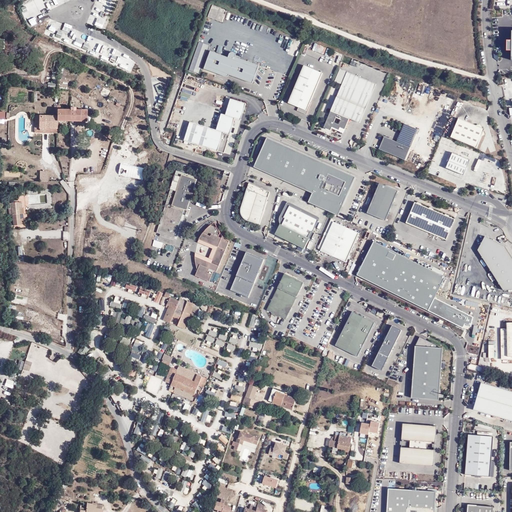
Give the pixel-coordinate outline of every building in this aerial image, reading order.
[(26,19),(71,0),(33,0),(20,6),(26,19)] [(212,4),(208,16),(221,21),(225,9),(212,4)] [(87,23),(102,29),(105,21),(96,17),(99,10),(93,7),(87,23)] [(72,40),(76,29),(71,28),(67,39),(72,40)] [(94,42),(92,50),(100,52),(102,44),(94,42)] [(323,55),(327,47),(315,42),(312,50),(323,55)] [(253,83),(259,66),(236,57),(236,55),(235,54),(235,53),(233,52),(232,52),(230,53),(230,54),(228,57),(211,51),(204,69),(225,77),(226,77),(227,77),(229,76),(229,75),(253,83)] [(511,52),(502,53),(503,68),(511,68),(511,52)] [(3,63),(3,65),(3,74),(32,75),(32,66),(31,66),(31,64),(3,63)] [(311,102),(323,73),(304,65),(288,103),(299,107),(297,111),(307,115),(312,102),(311,102)] [(377,84),(348,71),(324,128),(332,131),(332,128),(344,133),(350,119),(360,123),(377,84)] [(162,83),(155,84),(157,93),(163,91),(162,83)] [(154,96),(157,102),(164,98),(162,92),(154,96)] [(217,129),(190,121),(184,141),(216,151),(224,153),(235,117),(242,119),(247,103),(232,98),(227,114),(222,113),(217,129)] [(60,106),(58,106),(57,106),(57,116),(57,121),(87,121),(87,110),(75,110),(75,107),(70,107),(70,110),(60,110),(60,106)] [(44,128),(57,129),(57,121),(57,116),(54,116),(39,116),(38,128),(39,128),(44,128)] [(485,129),(459,118),(451,137),(477,148),(485,129)] [(410,148),(418,129),(404,124),(397,142),(410,148)] [(136,129),(128,135),(136,147),(145,141),(136,129)] [(297,149),(267,136),(253,168),(313,193),(309,202),(330,211),(339,215),(340,212),(347,215),(363,177),(297,149)] [(405,160),(410,148),(397,142),(384,137),(379,149),(405,160)] [(464,175),(470,160),(453,153),(447,168),(459,173),(464,175)] [(120,163),(118,175),(143,179),(145,168),(120,163)] [(435,175),(438,169),(430,166),(428,172),(435,175)] [(39,181),(48,181),(47,170),(39,170),(39,181)] [(184,209),(187,210),(197,180),(194,179),(194,176),(176,171),(156,233),(160,234),(159,236),(171,240),(171,237),(175,239),(184,209)] [(127,178),(126,187),(143,190),(144,181),(127,178)] [(260,225),(270,192),(249,183),(241,209),(241,210),(241,212),(241,213),(241,214),(242,215),(242,217),(243,218),(244,219),(246,220),(247,221),(260,225)] [(398,191),(379,183),(375,194),(367,214),(386,222),(398,191)] [(119,193),(122,194),(122,197),(130,197),(130,189),(119,189),(119,193)] [(19,208),(18,202),(11,203),(11,204),(12,208),(10,208),(9,208),(10,215),(13,214),(14,226),(21,225),(19,214),(23,214),(23,208),(22,208),(19,208)] [(319,217),(288,202),(280,218),(281,224),(276,235),(305,250),(319,221),(319,217)] [(408,223),(448,240),(457,220),(416,203),(408,223)] [(198,270),(195,275),(210,282),(214,273),(215,271),(217,272),(230,242),(224,236),(219,229),(215,222),(204,233),(201,237),(197,243),(196,253),(196,263),(198,270)] [(359,233),(333,222),(321,251),(346,262),(359,233)] [(511,257),(505,246),(485,237),(478,250),(503,291),(511,290),(511,257)] [(154,240),(152,246),(161,249),(163,242),(154,240)] [(445,277),(374,242),(357,275),(463,328),(465,324),(471,327),(474,317),(435,299),(445,277)] [(264,259),(246,252),(231,289),(249,296),(264,259)] [(287,316),(305,280),(286,270),(268,306),(274,309),(274,310),(277,303),(284,306),(281,313),(287,316)] [(130,283),(128,289),(149,295),(150,289),(130,283)] [(153,301),(159,303),(162,293),(156,291),(153,301)] [(111,300),(110,307),(119,308),(121,296),(115,295),(114,301),(111,300)] [(171,306),(169,306),(163,320),(171,323),(173,317),(180,320),(178,326),(185,329),(192,311),(195,304),(188,301),(188,302),(187,304),(179,301),(174,299),(171,306)] [(195,304),(192,311),(197,313),(200,305),(195,303),(195,304)] [(281,313),(284,306),(277,303),(274,310),(274,309),(273,311),(281,314),(281,313)] [(144,313),(146,307),(141,305),(137,315),(155,323),(157,318),(144,313)] [(120,320),(122,312),(114,310),(112,318),(120,320)] [(376,323),(353,312),(337,346),(359,357),(376,323)] [(127,315),(125,319),(123,319),(121,323),(128,326),(131,316),(127,315)] [(257,326),(259,316),(252,315),(251,325),(257,326)] [(144,336),(151,338),(155,324),(148,322),(144,336)] [(511,322),(507,323),(507,329),(501,329),(501,340),(501,360),(511,360),(511,322)] [(402,331),(392,327),(373,367),(382,371),(402,331)] [(233,334),(230,341),(236,343),(238,336),(233,334)] [(211,345),(214,338),(208,335),(205,343),(211,345)] [(438,345),(420,336),(417,346),(438,348),(438,345)] [(138,359),(143,345),(139,343),(140,341),(135,339),(130,351),(131,352),(130,356),(138,359)] [(83,344),(77,352),(83,356),(89,349),(83,344)] [(438,348),(417,346),(412,398),(439,400),(443,348),(438,348)] [(255,361),(256,354),(246,353),(245,360),(255,361)] [(162,359),(170,363),(173,357),(164,354),(162,359)] [(226,367),(228,363),(219,359),(217,363),(226,367)] [(200,383),(203,377),(179,366),(177,369),(174,378),(168,375),(165,382),(171,384),(170,388),(174,391),(174,392),(193,401),(200,383)] [(168,375),(174,378),(177,369),(172,367),(168,375)] [(214,371),(212,375),(221,380),(223,375),(214,371)] [(246,381),(247,372),(244,372),(244,376),(239,375),(238,380),(246,381)] [(159,392),(164,375),(157,373),(156,376),(151,375),(147,388),(159,392)] [(6,378),(4,385),(12,388),(14,381),(6,378)] [(243,391),(245,383),(237,382),(236,389),(243,391)] [(254,400),(254,398),(258,388),(252,385),(253,384),(251,383),(243,404),(255,409),(258,402),(254,400)] [(511,421),(511,391),(482,383),(474,410),(511,421)] [(283,392),(273,389),(269,401),(282,406),(293,410),(295,405),(298,406),(299,402),(296,401),(297,399),(282,394),(283,392)] [(196,416),(200,408),(195,405),(190,413),(196,416)] [(206,423),(210,411),(205,409),(201,421),(206,423)] [(137,420),(133,433),(138,435),(142,422),(137,420)] [(371,424),(370,431),(378,433),(380,422),(372,420),(371,424)] [(371,424),(362,422),(360,432),(369,435),(370,431),(371,424)] [(436,426),(402,423),(401,440),(402,440),(402,447),(401,447),(400,463),(433,466),(436,426)] [(154,424),(150,433),(155,435),(158,426),(154,424)] [(224,425),(222,430),(230,434),(232,429),(224,425)] [(260,438),(241,432),(239,438),(238,438),(236,442),(239,444),(242,445),(244,440),(257,445),(260,438)] [(336,435),(334,441),(351,444),(352,438),(348,437),(349,434),(341,433),(340,436),(336,435)] [(218,438),(225,444),(229,441),(222,434),(218,438)] [(492,437),(468,435),(465,475),(489,477),(492,437)] [(351,444),(334,441),(330,440),(328,447),(341,449),(350,450),(351,444)] [(285,451),(287,446),(276,443),(275,448),(271,447),(269,454),(273,456),(274,452),(284,455),(283,458),(287,459),(289,452),(285,451)] [(188,478),(192,471),(184,467),(181,474),(188,478)] [(161,479),(166,481),(169,472),(165,470),(161,479)] [(278,479),(266,475),(263,484),(276,488),(278,479)] [(187,493),(188,488),(185,487),(187,481),(182,479),(178,490),(187,493)] [(207,487),(210,483),(205,479),(202,483),(207,487)] [(438,492),(390,489),(388,511),(436,511),(436,510),(438,492)] [(55,499),(50,506),(54,509),(59,503),(55,499)] [(224,502),(216,500),(214,509),(221,511),(223,504),(224,502)] [(101,511),(102,509),(96,508),(96,505),(92,504),(87,503),(86,508),(86,510),(80,510),(79,511),(101,511)]
